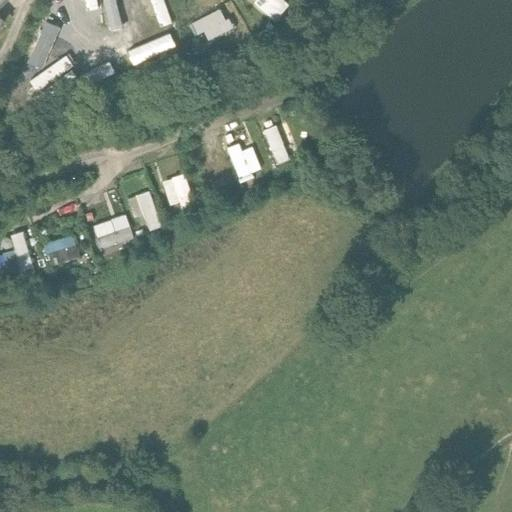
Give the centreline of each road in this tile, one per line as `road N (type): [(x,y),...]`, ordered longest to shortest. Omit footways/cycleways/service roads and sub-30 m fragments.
road 1 (track): [(0,188),(106,162),(287,98)]
road 2 (track): [(173,511),(149,488),(102,477),(0,501)]
